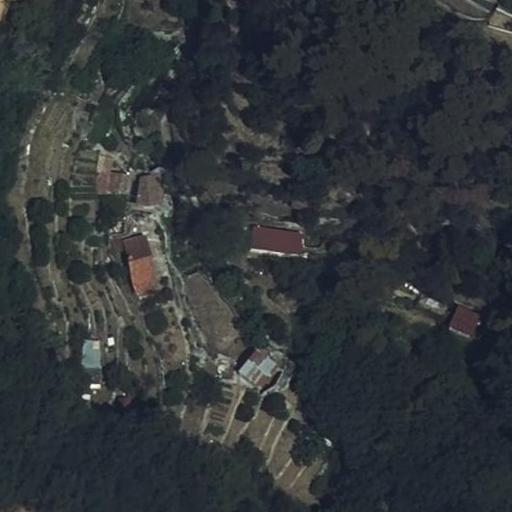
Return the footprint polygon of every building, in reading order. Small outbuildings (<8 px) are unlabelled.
[(89,140),(85,155),(96,159),(100,143),(89,140)] [(102,160),(99,177),(111,180),(115,163),(102,160)] [(149,191),(153,188),(140,170),(127,169),(127,190),(149,191)] [(282,213),(259,207),(254,221),(269,226),(270,224),(277,226),(282,213)] [(290,231),(296,219),(282,213),(277,226),(290,231)] [(129,225),(112,229),(123,268),(140,264),(129,225)] [(459,306),(449,330),(473,340),(483,315),(459,306)] [(245,377),(259,362),(254,357),(243,342),(227,361),(245,377)]
